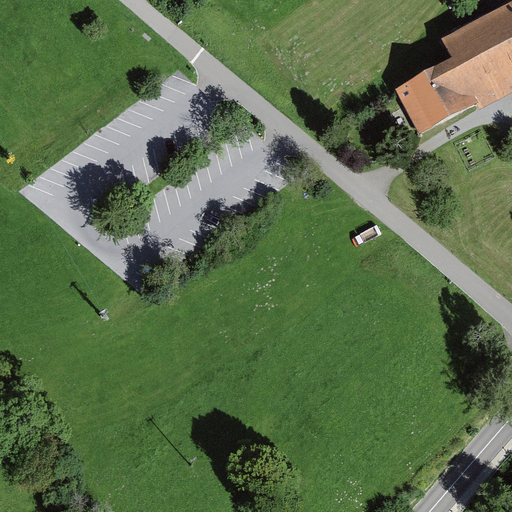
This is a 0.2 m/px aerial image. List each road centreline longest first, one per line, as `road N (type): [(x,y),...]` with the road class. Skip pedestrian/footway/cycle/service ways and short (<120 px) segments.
road 1 (residential): [(511,320),(128,0)]
road 2 (tertiary): [(430,511),(511,416)]
